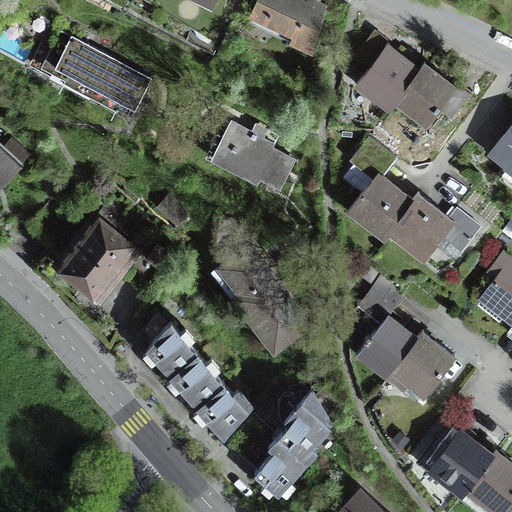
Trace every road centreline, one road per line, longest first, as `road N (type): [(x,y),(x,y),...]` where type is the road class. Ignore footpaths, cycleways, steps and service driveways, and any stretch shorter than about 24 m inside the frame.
road 1 (unclassified): [(0,274),(214,511)]
road 2 (residential): [(511,422),(492,359),(406,302)]
road 3 (residential): [(511,54),(397,0)]
